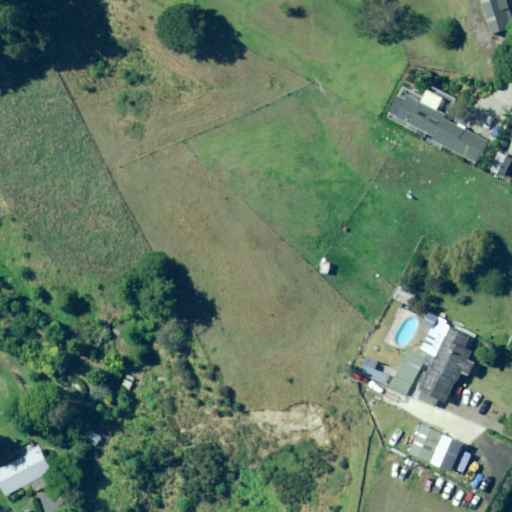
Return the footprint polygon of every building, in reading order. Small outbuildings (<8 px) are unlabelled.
[(480,0),(491,34),(511,27),(511,19),(506,0),(480,0)] [(487,141),(467,130),(444,118),(446,115),(409,95),(397,118),(434,137),(432,141),(475,163),(487,141)] [(511,162),(511,157),(500,152),(492,171),(505,177),(511,162)] [(483,167),(486,160),(480,157),(477,163),(483,167)] [(327,260),(326,271),(335,272),(336,261),(327,260)] [(398,296),(414,304),(422,289),(415,285),(413,288),(404,285),(398,296)] [(475,346),(478,340),(481,334),(453,320),(452,321),(440,344),(437,342),(433,349),(437,351),(431,361),(438,365),(434,372),(429,370),(421,387),(428,390),(424,397),(441,406),(445,396),(453,400),(461,384),(464,379),(465,380),(469,371),(477,375),(483,362),(480,360),(476,358),(479,352),(480,349),(477,347),(475,346)] [(412,396),(413,394),(432,357),(415,348),(410,359),(395,387),(412,396)] [(396,374),(370,363),(367,369),(372,371),(371,374),(392,382),(396,374)] [(445,437),(448,432),(429,423),(425,432),(416,452),(435,461),(445,437)] [(105,436),(93,429),(88,438),(100,445),(105,436)] [(48,475),(60,470),(47,444),(42,446),(30,452),(31,454),(23,458),(0,470),(0,473),(10,495),(36,481),(40,490),(53,484),(48,475)]
